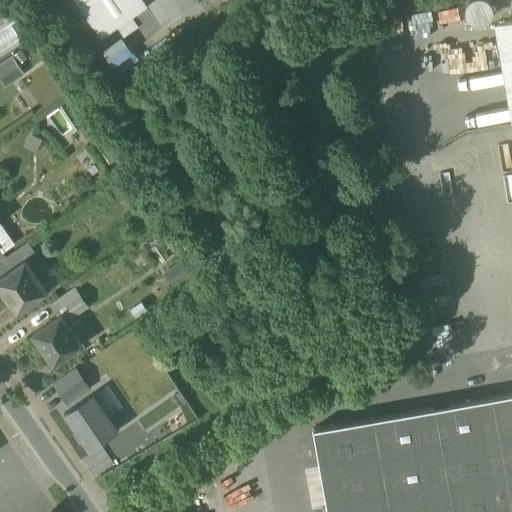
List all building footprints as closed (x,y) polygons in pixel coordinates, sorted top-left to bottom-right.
[(132,13),(147,2),(145,0),(77,0),(102,34),(117,23),(132,13)] [(198,0),(145,0),(147,2),(163,25),(199,0),(198,0)] [(139,23),(132,13),(117,23),(124,34),(139,23)] [(0,29),(0,48),(17,40),(9,25),(0,29)] [(129,46),(116,32),(99,49),(112,62),(129,46)] [(0,57),(0,84),(24,73),(14,51),(0,57)] [(48,114),(61,133),(72,126),(59,107),(48,114)] [(0,259),(0,262),(7,272),(26,259),(27,260),(37,253),(28,240),(7,255),(0,259)] [(0,276),(0,287),(17,311),(48,290),(27,260),(26,259),(7,272),(0,276)] [(50,305),(58,315),(61,313),(61,312),(74,303),(82,297),(75,287),(50,305)] [(74,303),(79,310),(87,303),(82,297),(74,303)] [(61,312),(61,313),(65,318),(69,315),(70,316),(79,310),(74,303),(61,312)] [(82,341),(65,318),(61,313),(58,315),(34,333),(54,361),(82,341)] [(76,367),(52,383),(67,404),(90,387),(76,367)] [(89,449),(118,429),(93,393),(64,413),(89,449)] [(511,511),(511,394),(492,398),(313,430),(326,500),(321,500),(323,511),(511,511)]
